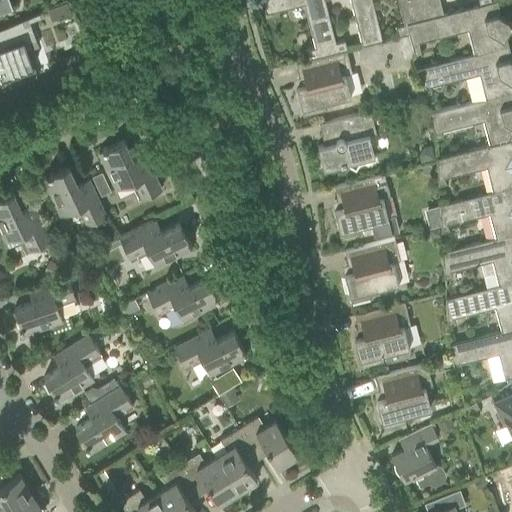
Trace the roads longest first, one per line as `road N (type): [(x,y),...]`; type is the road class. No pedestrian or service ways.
road 1 (residential): [(350,471),(315,363),(292,171),(236,47)]
road 2 (residential): [(0,151),(236,47)]
